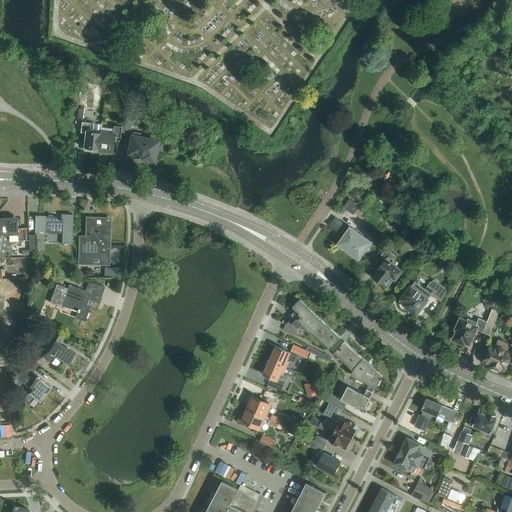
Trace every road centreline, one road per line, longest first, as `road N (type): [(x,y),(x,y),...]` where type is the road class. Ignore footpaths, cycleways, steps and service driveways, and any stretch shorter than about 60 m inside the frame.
road 1 (residential): [(161,511),(182,486),(292,254)]
road 2 (residential): [(47,443),(100,368),(124,315),(141,192)]
road 3 (residential): [(341,511),(422,356)]
road 4 (secondary): [(422,356),(292,254)]
road 5 (secondary): [(292,254),(227,219),(141,192)]
road 6 (secondary): [(141,192),(0,179)]
